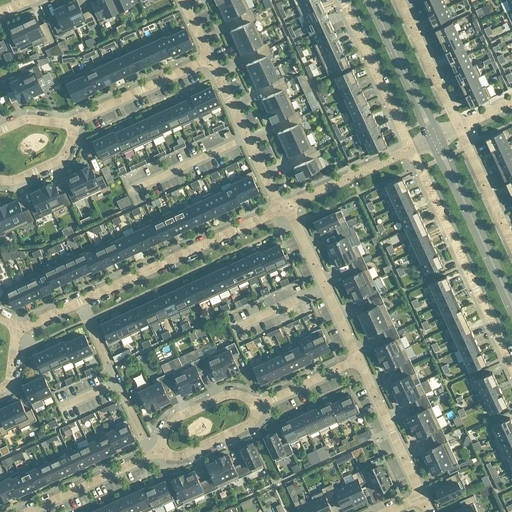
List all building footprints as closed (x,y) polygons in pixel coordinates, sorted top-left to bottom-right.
[(82,14),(75,0),(74,0),(71,2),(70,1),(64,3),(76,29),(86,24),(88,28),(97,24),(90,10),(82,14)] [(118,11),(113,0),(98,0),(99,1),(98,3),(93,5),(99,19),(105,16),(106,17),(118,11)] [(137,1),(136,0),(113,0),(118,11),(131,5),(130,4),(137,1)] [(219,9),(238,0),(215,0),(217,4),(218,4),(220,8),(219,9)] [(240,14),(242,19),(254,14),(251,8),(249,9),(244,0),(238,0),(219,9),(225,21),(240,14)] [(321,6),(318,0),(309,0),(296,6),(301,16),(321,6)] [(428,16),(447,8),(443,0),(437,0),(425,6),(429,15),(428,16)] [(76,29),(64,3),(58,6),(59,7),(54,10),(60,24),(54,27),(59,37),(76,29)] [(326,16),(321,6),(301,16),(304,15),(308,24),(305,25),(305,26),(326,16)] [(433,26),(451,18),(447,8),(428,16),(433,26)] [(42,27),(40,26),(34,14),(26,18),(26,20),(22,22),(33,45),(32,45),(33,47),(44,42),(45,45),(54,41),(46,25),(42,27)] [(236,43),(258,32),(253,21),(256,20),(254,14),(242,19),(245,24),(231,31),(236,43)] [(330,26),(326,16),(305,26),(310,35),(330,26)] [(33,45),(22,22),(18,24),(17,22),(8,26),(14,38),(13,40),(8,42),(14,54),(32,45),(33,45)] [(457,34),(452,22),(435,30),(440,42),(457,34)] [(335,36),(330,26),(310,35),(310,36),(313,34),(317,43),(314,45),(335,36)] [(185,29),(176,34),(175,34),(183,50),(193,46),(189,37),(189,36),(187,31),(186,31),(185,29)] [(175,34),(176,34),(174,31),(163,36),(164,37),(172,53),(172,54),(172,55),(183,50),(175,34)] [(285,39),(283,31),(276,33),(279,41),(285,39)] [(261,39),(258,32),(236,43),(235,43),(240,55),(255,48),(258,53),(269,48),(267,43),(264,44),(261,39)] [(462,44),(457,34),(440,42),(441,41),(446,52),(445,52),(462,44)] [(339,45),(335,36),(314,45),(319,55),(339,45)] [(164,37),(154,42),(162,58),(172,54),(172,53),(164,37)] [(64,41),(57,44),(58,45),(63,55),(69,52),(64,41)] [(162,58),(154,42),(145,46),(152,62),(162,58)] [(467,55),(462,44),(445,52),(450,63),(467,55)] [(344,55),(339,45),(319,55),(323,65),(345,55),(345,54),(344,55)] [(152,62),(145,46),(135,51),(143,67),(152,62)] [(251,77),(252,77),(271,68),(272,67),(274,66),(269,55),(272,54),(269,48),(258,53),(260,58),(245,65),(251,77)] [(143,67),(135,51),(125,55),(133,71),(143,67)] [(9,53),(3,55),(6,62),(12,59),(9,53)] [(133,71),(125,55),(116,60),(123,76),(133,71)] [(331,73),(350,65),(345,55),(323,65),(328,75),(331,73)] [(455,74),(476,65),(475,64),(472,66),(467,55),(450,63),(450,64),(451,63),(456,73),(455,74)] [(123,76),(116,60),(106,64),(113,80),(123,76)] [(113,80),(106,64),(96,68),(96,69),(104,85),(113,80)] [(38,65),(26,71),(28,75),(23,77),(21,73),(20,73),(32,97),(31,96),(34,95),(34,96),(41,93),(40,92),(42,91),(37,79),(43,76),(38,65)] [(96,69),(96,68),(95,65),(84,70),(86,75),(87,75),(94,90),(94,89),(104,85),(96,69)] [(481,76),(476,65),(455,74),(460,85),(481,76)] [(271,68),(252,77),(257,89),(271,82),(274,87),(285,82),(283,77),(277,79),(272,67),(271,68)] [(336,90),(357,80),(352,69),(334,77),(339,88),(336,89),(336,90)] [(32,97),(20,73),(3,81),(8,92),(14,89),(20,102),(21,101),(22,102),(32,97)] [(48,73),(43,76),(42,76),(47,86),(53,83),(48,73)] [(303,74),(297,77),(299,83),(306,80),(303,74)] [(87,75),(86,75),(77,79),(85,96),(95,91),(94,89),(94,90),(87,75)] [(465,96),(486,87),(486,86),(482,88),(478,78),(481,76),(460,85),(461,85),(466,95),(465,96)] [(85,96),(77,79),(67,84),(71,93),(70,94),(73,99),(73,98),(74,100),(85,96)] [(341,101),(362,91),(360,91),(356,81),(357,81),(357,80),(336,90),(341,101)] [(285,89),(288,88),(285,82),(274,87),(276,93),(261,100),(266,111),(268,111),(290,101),(285,89)] [(212,87),(201,92),(209,108),(210,111),(211,111),(221,106),(218,101),(219,101),(217,96),(216,96),(212,87)] [(470,107),(491,98),(486,87),(465,96),(470,107)] [(367,102),(362,91),(341,101),(346,112),(367,102)] [(200,112),(200,114),(199,114),(201,117),(211,112),(211,111),(210,111),(209,108),(201,92),(191,96),(192,98),(199,112),(200,112)] [(192,98),(183,102),(190,118),(191,118),(199,114),(200,114),(200,112),(199,112),(192,98)] [(319,107),(316,100),(310,103),(313,110),(319,107)] [(272,123),(287,116),(289,122),(301,116),(298,111),(295,112),(290,101),(268,111),(270,116),(269,116),(272,123)] [(190,118),(183,102),(173,107),(180,123),(181,126),(192,122),(191,118),(190,118)] [(367,103),(367,102),(346,112),(350,110),(354,121),(351,122),(372,113),(371,113),(366,103),(367,103)] [(180,123),(173,107),(163,111),(171,128),(180,123)] [(171,128),(163,111),(153,116),(161,132),(171,128)] [(377,124),(372,113),(351,122),(356,133),(377,124)] [(161,132),(153,116),(144,120),(151,137),(151,136),(161,132)] [(300,123),(303,122),(301,116),(289,122),(292,127),(277,134),(282,146),(283,145),(306,135),(300,123)] [(151,137),(144,120),(134,125),(143,144),(153,140),(151,136),(151,137)] [(361,144),(382,135),(382,134),(381,135),(376,125),(377,124),(356,133),(361,144)] [(143,144),(134,125),(124,129),(133,149),(143,144)] [(133,149),(124,129),(114,134),(121,149),(120,149),(123,154),(133,149)] [(502,131),(485,139),(490,150),(508,142),(502,131)] [(121,149),(114,134),(114,132),(104,137),(111,153),(120,149),(121,149)] [(314,145),(311,146),(306,135),(283,145),(289,157),(303,151),(305,156),(317,150),(314,145)] [(387,146),(382,135),(361,144),(362,145),(365,143),(370,154),(387,146)] [(111,153),(104,137),(93,141),(94,144),(93,144),(96,149),(97,149),(102,161),(113,156),(111,153)] [(492,150),(497,161),(511,153),(511,151),(508,142),(490,150),(491,151),(492,150)] [(321,155),(319,149),(317,150),(305,156),(308,161),(294,167),(300,182),(309,178),(308,175),(323,168),(317,157),(321,155)] [(477,156),(484,172),(494,168),(488,151),(477,156)] [(511,153),(497,161),(502,172),(511,166),(511,153)] [(354,163),(357,168),(369,163),(366,158),(354,163)] [(107,187),(102,176),(96,179),(90,167),(88,167),(88,166),(78,171),(89,195),(107,187)] [(121,175),(127,173),(124,166),(118,168),(120,172),(121,175)] [(511,166),(502,172),(507,182),(506,182),(506,183),(511,180),(511,166)] [(89,195),(78,171),(78,172),(76,173),(76,172),(69,175),(70,176),(67,177),(73,189),(67,192),(72,203),(89,195)] [(256,181),(253,175),(252,171),(239,177),(241,181),(248,197),(259,192),(254,182),(256,181)] [(390,197),(407,189),(402,178),(385,186),(390,197)] [(248,197),(241,181),(231,185),(232,187),(239,204),(245,201),(244,199),(248,197)] [(70,204),(65,193),(59,196),(54,183),(52,184),(51,183),(41,188),(53,212),(70,204)] [(239,204),(232,187),(222,192),(230,208),(239,204)] [(53,212),(41,188),(42,189),(40,190),(39,189),(33,192),(33,193),(31,194),(36,206),(31,209),(36,220),(53,212)] [(230,208),(222,192),(220,189),(211,193),(212,196),(220,213),(230,208)] [(407,189),(390,197),(390,198),(395,208),(411,200),(406,190),(407,189)] [(220,213),(212,196),(211,193),(201,198),(202,201),(210,217),(220,213)] [(33,221),(28,210),(23,212),(17,200),(15,201),(14,200),(8,203),(8,204),(6,205),(5,204),(16,229),(33,221)] [(416,211),(411,200),(395,208),(400,219),(417,211),(417,210),(416,211)] [(210,217),(202,201),(193,205),(200,222),(210,217)] [(0,236),(16,229),(5,204),(0,206),(0,236)] [(200,222),(193,205),(183,210),(190,226),(200,222)] [(190,226),(183,210),(181,207),(172,211),(173,214),(181,231),(190,226)] [(335,226),(338,233),(349,228),(340,210),(314,222),(317,229),(319,229),(321,233),(335,226)] [(181,231),(173,214),(172,211),(162,216),(163,219),(171,235),(181,231)] [(400,219),(405,230),(422,222),(417,211),(400,219)] [(171,235),(163,219),(154,223),(161,240),(171,235)] [(410,241),(427,233),(422,222),(405,230),(410,241)] [(161,240),(154,223),(144,228),(151,244),(161,240)] [(151,244),(144,228),(134,232),(141,249),(151,244)] [(354,240),(349,228),(338,233),(341,239),(326,246),(329,251),(328,251),(330,257),(357,245),(356,245),(351,247),(349,243),(354,240)] [(141,249),(134,232),(124,237),(132,253),(141,249)] [(410,241),(415,251),(431,244),(427,234),(428,233),(427,233),(410,241)] [(132,253),(124,237),(123,234),(113,238),(114,242),(122,258),(132,253)] [(122,258),(114,242),(105,246),(112,262),(122,258)] [(112,262),(105,246),(103,243),(93,247),(95,251),(102,267),(112,262)] [(431,244),(415,251),(420,262),(437,254),(436,255),(431,244)] [(279,245),(269,250),(276,266),(278,270),(291,263),(289,260),(286,254),(284,255),(279,245)] [(354,267),(365,262),(371,259),(369,254),(363,258),(357,245),(330,257),(333,263),(334,262),(336,267),(351,261),(354,267)] [(276,266),(269,250),(265,252),(264,249),(258,252),(267,271),(267,270),(268,273),(269,274),(278,270),(276,266)] [(102,267),(95,251),(85,255),(84,253),(93,271),(102,267)] [(267,270),(267,271),(258,252),(248,257),(256,273),(258,278),(268,273),(267,270)] [(93,271),(84,253),(74,257),(82,274),(86,272),(87,274),(93,271)] [(82,274),(74,257),(73,254),(63,259),(64,262),(72,278),(82,274)] [(437,254),(420,262),(425,274),(443,266),(437,254)] [(256,273),(248,257),(239,261),(246,277),(248,280),(257,276),(256,273)] [(246,277),(239,261),(229,266),(236,282),(238,285),(248,280),(246,277)] [(72,278),(64,262),(55,266),(62,283),(72,278)] [(373,279),(365,262),(354,267),(357,274),(344,279),(346,283),(344,284),(348,291),(373,279)] [(62,283),(55,266),(45,271),(53,289),(59,287),(58,285),(62,283)] [(236,282),(229,266),(219,270),(227,286),(228,290),(238,285),(236,282)] [(53,289),(45,271),(44,270),(35,274),(36,278),(44,294),(53,289)] [(227,286),(219,270),(209,275),(217,291),(218,294),(228,290),(227,286)] [(25,279),(26,282),(34,298),(44,294),(36,278),(35,274),(34,274),(24,278),(25,279)] [(217,291),(209,275),(199,279),(207,295),(208,299),(218,294),(217,291)] [(434,295),(451,287),(446,276),(428,284),(434,295)] [(34,298),(26,282),(25,279),(15,283),(17,287),(24,303),(34,298)] [(207,295),(199,279),(190,284),(197,300),(199,303),(208,299),(207,295)] [(380,297),(373,279),(348,291),(350,297),(351,296),(354,301),(367,295),(370,302),(380,297)] [(24,303),(17,287),(15,283),(5,288),(14,308),(24,303)] [(197,300),(190,284),(180,288),(187,305),(197,300)] [(451,287),(434,295),(439,306),(455,299),(450,288),(451,288),(451,287)] [(187,305),(180,288),(170,293),(178,309),(179,312),(189,308),(187,305)] [(178,309),(170,293),(160,297),(168,314),(178,309)] [(168,314),(160,297),(151,302),(158,318),(168,314)] [(388,314),(380,297),(370,302),(372,308),(358,315),(361,320),(359,320),(362,326),(388,314)] [(455,299),(439,306),(444,317),(461,309),(460,309),(455,299)] [(158,318),(151,302),(141,306),(148,323),(158,318)] [(148,323),(141,306),(131,311),(138,327),(148,323)] [(461,309),(444,317),(449,328),(466,320),(461,309)] [(138,327),(131,311),(121,315),(129,332),(130,335),(140,330),(138,327)] [(396,331),(388,314),(362,326),(365,332),(366,331),(368,336),(383,330),(385,336),(396,331)] [(129,332),(121,315),(111,320),(119,336),(120,339),(130,335),(129,332)] [(119,336),(111,320),(101,325),(106,335),(103,336),(106,342),(107,346),(120,339),(119,336)] [(466,320),(449,328),(454,339),(471,331),(466,320)] [(325,340),(326,340),(321,329),(310,334),(310,335),(319,354),(329,350),(325,340)] [(398,345),(402,343),(398,335),(396,331),(385,336),(388,343),(376,348),(378,352),(376,353),(380,360),(404,348),(400,350),(398,345)] [(471,331),(454,339),(459,350),(475,342),(470,332),(471,331)] [(92,344),(89,345),(84,335),(74,340),(82,356),(81,356),(82,360),(96,353),(92,344)] [(237,337),(241,347),(246,344),(242,335),(237,337)] [(319,354),(310,335),(300,339),(310,361),(311,361),(310,359),(319,354)] [(82,356),(74,340),(70,342),(69,339),(63,342),(72,361),(81,356),(82,356)] [(310,361),(300,339),(300,340),(302,345),(293,349),(300,366),(310,361)] [(72,361),(63,342),(53,347),(61,363),(62,365),(72,361)] [(234,342),(217,350),(228,375),(235,372),(234,371),(238,369),(233,356),(239,353),(234,342)] [(475,342),(459,350),(464,361),(481,353),(481,352),(480,353),(475,342)] [(61,363),(53,347),(43,351),(51,368),(52,370),(62,365),(61,363)] [(412,366),(404,348),(380,360),(382,366),(383,365),(386,370),(398,364),(401,371),(412,366)] [(300,366),(293,349),(283,354),(291,370),(300,366)] [(228,375),(217,350),(199,358),(204,369),(211,366),(217,379),(222,377),(222,378),(228,375)] [(51,368),(43,351),(33,356),(41,372),(51,368)] [(481,353),(464,361),(469,372),(486,364),(481,353)] [(291,370),(283,354),(273,358),(281,375),(291,370)] [(204,369),(199,358),(182,366),(194,391),(200,388),(200,387),(204,385),(198,372),(204,369)] [(281,375),(273,358),(264,363),(262,359),(262,360),(271,379),(281,375)] [(271,379),(262,360),(252,364),(261,384),(271,379)] [(194,391),(182,366),(165,374),(170,385),(176,382),(182,395),(187,393),(188,394),(194,391)] [(420,383),(412,366),(401,371),(404,377),(390,384),(393,389),(391,390),(394,395),(420,383)] [(480,392),(497,384),(492,372),(475,380),(480,392)] [(164,388),(170,385),(165,374),(153,380),(155,384),(150,386),(148,382),(159,407),(165,405),(164,403),(169,401),(164,388)] [(52,396),(43,376),(33,381),(41,397),(42,401),(52,396)] [(41,397),(33,381),(23,386),(31,402),(41,397)] [(159,407),(148,382),(130,390),(135,401),(142,398),(148,411),(152,409),(152,410),(159,407)] [(428,400),(420,383),(394,395),(397,401),(398,400),(400,405),(414,399),(417,405),(428,400)] [(497,384),(480,392),(485,402),(502,394),(501,395),(496,385),(497,384)] [(502,394),(485,402),(490,414),(507,406),(502,394)] [(350,395),(340,400),(349,419),(350,421),(361,416),(356,404),(355,405),(350,395)] [(349,419),(340,400),(331,404),(329,402),(339,424),(349,419)] [(436,417),(428,400),(417,405),(420,412),(408,417),(409,421),(408,422),(411,429),(436,417)] [(20,401),(9,406),(18,426),(19,428),(30,423),(36,420),(31,409),(25,412),(20,401)] [(119,403),(118,401),(107,407),(109,410),(110,412),(119,408),(121,412),(123,411),(119,403)] [(339,424),(329,402),(319,407),(328,426),(338,422),(339,424)] [(18,426),(9,406),(0,409),(0,416),(2,422),(0,423),(0,431),(2,436),(8,433),(7,431),(18,426)] [(328,426),(319,407),(310,411),(319,431),(328,426)] [(319,431),(310,411),(300,416),(309,435),(319,431)] [(309,435),(300,416),(290,420),(299,440),(298,437),(307,433),(308,436),(309,435)] [(444,435),(436,417),(411,429),(414,434),(415,434),(418,439),(430,433),(433,440),(444,435)] [(493,438),(493,439),(511,430),(511,423),(509,418),(489,427),(494,438),(493,438)] [(126,420),(115,425),(124,444),(135,440),(126,420)] [(299,440),(290,420),(280,425),(287,441),(288,441),(288,443),(289,444),(299,440)] [(124,444),(115,425),(117,428),(107,432),(116,451),(115,449),(124,444)] [(511,430),(493,439),(498,450),(511,443),(511,430)] [(116,451),(107,432),(107,433),(108,435),(98,439),(106,456),(116,451)] [(264,437),(275,462),(287,457),(293,454),(289,444),(288,443),(282,446),(276,433),(272,435),(271,434),(264,437)] [(452,452),(444,435),(433,440),(436,446),(422,453),(424,458),(423,458),(426,464),(452,452)] [(106,456),(98,439),(89,444),(96,460),(106,456)] [(247,462),(240,465),(245,476),(263,467),(252,443),(244,446),(245,447),(241,449),(247,462)] [(511,443),(498,450),(503,461),(511,456),(511,443)] [(96,460),(89,444),(79,448),(86,465),(96,460)] [(361,447),(351,452),(354,458),(364,454),(361,447)] [(86,465),(79,448),(69,453),(76,469),(86,465)] [(23,458),(21,452),(11,456),(14,462),(23,458)] [(458,465),(452,452),(426,464),(428,470),(430,469),(432,474),(446,468),(449,474),(460,469),(458,465)] [(76,469),(69,453),(59,457),(67,474),(76,469)] [(245,476),(240,465),(234,468),(228,455),(224,457),(224,456),(217,459),(228,484),(245,476)] [(511,456),(503,461),(508,459),(511,468),(511,456)] [(67,474),(59,457),(49,462),(57,478),(67,474)] [(228,484),(217,459),(211,461),(212,463),(206,465),(212,478),(206,481),(211,492),(228,484)] [(391,477),(400,472),(395,461),(386,466),(391,477)] [(57,478),(49,462),(39,466),(47,483),(57,478)] [(47,483),(39,466),(30,471),(37,487),(47,483)] [(366,468),(360,471),(365,482),(371,480),(375,489),(376,491),(379,490),(379,491),(392,484),(389,476),(385,478),(381,468),(380,468),(379,466),(377,467),(367,471),(366,468)] [(37,487),(30,471),(20,475),(27,492),(37,487)] [(211,492),(206,481),(200,484),(194,471),(188,473),(188,472),(182,475),(194,499),(211,492)] [(365,482),(360,471),(352,475),(354,480),(345,484),(355,504),(366,499),(360,485),(365,482)] [(464,489),(459,480),(456,473),(445,479),(448,485),(438,489),(436,490),(437,492),(441,503),(461,493),(460,491),(464,489)] [(27,492),(20,475),(10,480),(9,478),(18,496),(27,492)] [(194,499),(182,475),(175,478),(176,479),(172,481),(178,494),(171,497),(173,501),(176,508),(194,499)] [(18,496),(9,478),(0,481),(0,483),(7,499),(8,499),(7,498),(16,494),(17,496),(18,496)] [(164,481),(154,486),(163,505),(173,501),(171,497),(164,481)] [(355,504),(345,484),(334,489),(332,484),(326,486),(331,498),(337,495),(343,509),(355,504)] [(490,485),(485,487),(489,495),(494,493),(490,485)] [(163,505),(154,486),(145,490),(144,488),(143,488),(153,510),(163,505)] [(331,498),(326,486),(321,489),(322,491),(311,496),(312,499),(317,511),(331,511),(326,500),(331,498)] [(153,510),(143,488),(133,493),(141,509),(142,511),(146,511),(152,509),(153,510)] [(142,511),(141,509),(133,493),(124,497),(130,511),(142,511)] [(477,511),(473,503),(477,501),(474,495),(459,502),(462,508),(452,511),(477,511)] [(130,511),(124,497),(114,502),(118,511),(130,511)] [(317,511),(312,499),(306,502),(303,497),(293,502),(297,511),(300,511),(304,511),(317,511)] [(118,511),(114,502),(104,506),(106,511),(118,511)]
